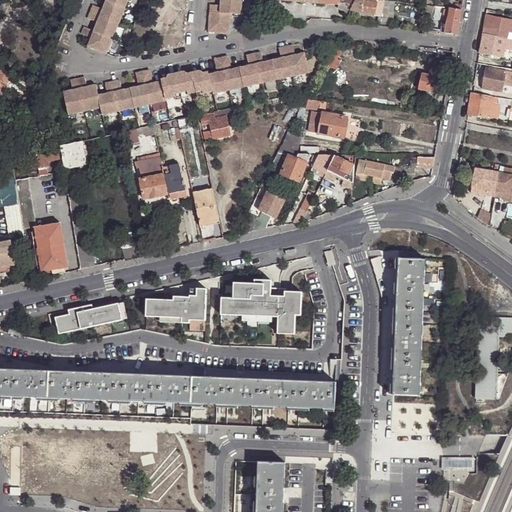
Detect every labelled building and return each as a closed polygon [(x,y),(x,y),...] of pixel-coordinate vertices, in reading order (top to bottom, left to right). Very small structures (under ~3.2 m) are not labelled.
[(105,0),(105,1),(124,8),(127,0),(105,0)] [(239,0),(218,0),(219,5),(209,4),(208,12),(229,14),(239,14),(239,0)] [(351,0),(345,0),(344,3),(342,8),(347,11),(353,0),(351,0)] [(363,0),(355,0),(351,10),(373,13),(374,13),(376,3),(363,1),(363,0)] [(374,13),(373,13),(372,19),(376,20),(376,22),(386,24),(389,1),(381,0),(375,0),(376,3),(374,13)] [(454,10),(461,11),(463,0),(460,0),(458,0),(458,5),(455,5),(454,10)] [(89,13),(118,24),(124,8),(105,1),(102,9),(92,6),(89,13)] [(428,6),(418,5),(417,15),(427,17),(428,6)] [(444,33),(457,35),(461,11),(454,10),(448,9),(444,33)] [(229,14),(208,12),(206,32),(228,34),(229,14)] [(93,31),(112,39),(118,24),(89,13),(87,19),(96,23),(93,31)] [(510,27),(484,22),(482,34),(508,39),(510,27)] [(106,55),(112,39),(93,31),(83,27),(80,35),(90,39),(86,47),(106,55)] [(504,57),(506,49),(508,39),(482,34),(479,53),(504,57)] [(355,46),(335,43),(326,57),(336,59),(340,53),(353,55),(355,46)] [(283,45),(290,77),(307,73),(303,52),(293,55),(290,44),(283,45)] [(274,80),(290,77),(283,45),(276,47),(278,58),(269,60),(274,80)] [(258,84),(274,80),(269,60),(261,62),(258,51),(251,52),(258,84)] [(242,88),(258,84),(251,52),(244,54),(246,65),(237,67),(242,88)] [(227,91),(242,88),(237,67),(229,69),(226,56),(219,57),(227,91)] [(207,74),(211,92),(211,95),(227,91),(219,57),(213,59),(216,72),(207,74)] [(326,57),(321,64),(338,71),(341,61),(336,59),(326,57)] [(482,87),(503,91),(507,70),(486,66),(482,87)] [(164,102),(163,99),(159,81),(151,83),(148,70),(141,71),(148,105),(164,102)] [(133,109),(148,105),(141,71),(134,73),(137,86),(128,88),(133,109)] [(191,75),(195,92),(202,91),(202,94),(211,92),(207,74),(207,71),(201,73),(191,75)] [(185,94),(195,92),(191,75),(190,72),(185,74),(175,76),(179,93),(185,92),(185,94)] [(421,90),(435,94),(439,77),(421,74),(417,90),(421,90)] [(163,99),(172,97),(172,95),(179,93),(175,76),(165,78),(159,79),(159,81),(163,99)] [(83,112),(99,109),(96,96),(94,86),(85,87),(83,78),(76,80),(83,112)] [(67,116),(83,112),(76,80),(68,81),(70,91),(62,92),(67,116)] [(117,112),(133,109),(128,88),(120,90),(117,81),(110,82),(117,112)] [(101,116),(117,112),(110,82),(103,84),(105,93),(96,96),(99,109),(101,116)] [(434,101),(435,94),(421,90),(419,98),(434,101)] [(24,113),(30,115),(38,93),(33,91),(30,98),(34,100),(33,101),(29,101),(24,113)] [(511,99),(471,92),(468,113),(497,118),(499,108),(498,108),(499,100),(511,102),(511,99)] [(321,99),(304,97),(303,101),(301,105),(319,108),(321,99)] [(219,118),(228,115),(234,114),(233,109),(215,113),(215,116),(219,115),(219,118)] [(309,120),(308,128),(307,130),(342,137),(346,117),(311,110),(309,120)] [(230,126),(228,115),(219,118),(219,115),(215,116),(215,113),(202,116),(203,123),(210,121),(212,129),(214,138),(232,134),(230,126)] [(234,114),(228,115),(230,126),(236,124),(234,114)] [(137,129),(139,134),(146,133),(146,135),(156,133),(154,125),(137,129)] [(289,128),(270,165),(282,171),(281,174),(300,181),(306,161),(309,154),(296,153),(302,133),(289,128)] [(137,129),(123,132),(126,146),(141,143),(139,134),(137,129)] [(65,169),(66,170),(87,165),(83,141),(63,146),(64,158),(65,161),(65,169)] [(63,146),(37,151),(38,156),(40,169),(41,176),(49,174),(48,167),(50,167),(49,161),(64,158),(63,146)] [(335,154),(318,154),(314,162),(311,170),(324,177),(328,170),(330,165),(335,154)] [(354,164),(335,154),(330,165),(343,170),(342,172),(346,175),(344,178),(353,182),(354,164)] [(348,155),(335,154),(354,164),(355,155),(348,155)] [(416,168),(432,169),(434,158),(416,157),(416,168)] [(0,179),(0,206),(6,206),(8,217),(6,217),(8,227),(9,227),(10,238),(23,236),(12,158),(0,179)] [(368,161),(360,160),(356,184),(371,186),(372,179),(365,177),(368,161)] [(162,161),(140,165),(143,184),(166,179),(162,161)] [(396,166),(368,161),(365,177),(372,179),(371,186),(381,188),(383,181),(390,182),(392,173),(394,174),(396,166)] [(343,170),(330,165),(328,170),(340,176),(344,178),(346,175),(342,172),(343,170)] [(495,171),(469,167),(466,186),(484,189),(483,194),(491,196),(495,171)] [(172,178),(166,179),(167,187),(184,183),(181,168),(171,170),(172,178)] [(340,176),(328,170),(324,177),(336,183),(340,176)] [(511,174),(495,171),(491,196),(499,197),(500,192),(508,194),(511,174)] [(29,178),(16,180),(23,230),(35,228),(37,227),(29,178)] [(353,182),(344,178),(341,185),(353,190),(353,182)] [(167,187),(166,179),(143,184),(142,184),(148,212),(172,207),(170,198),(167,187)] [(81,270),(96,266),(85,203),(81,180),(67,182),(70,198),(81,270)] [(184,183),(167,187),(170,198),(178,197),(178,198),(188,196),(185,183),(184,183)] [(484,189),(466,186),(465,191),(483,194),(484,189)] [(247,211),(237,234),(253,230),(267,228),(272,215),(277,217),(285,197),(266,188),(257,209),(260,211),(258,216),(247,211)] [(214,189),(194,193),(201,225),(221,221),(214,189)] [(307,211),(314,198),(308,195),(307,194),(300,208),(301,208),(307,211)] [(301,208),(294,222),(302,222),(307,211),(301,208)] [(37,227),(35,228),(35,232),(32,232),(35,249),(37,249),(38,255),(36,256),(38,273),(52,271),(64,269),(68,268),(61,224),(37,227)] [(122,247),(134,245),(131,232),(118,235),(121,248),(122,247)] [(0,273),(0,270),(0,267),(15,264),(11,240),(0,241),(0,273)] [(124,260),(136,257),(134,245),(122,247),(124,260)] [(397,300),(425,300),(426,260),(399,260),(397,300)] [(0,267),(0,270),(0,273),(17,270),(15,264),(0,267)] [(222,299),(220,298),(220,315),(277,317),(277,334),(294,335),(294,317),(301,317),(301,294),(283,293),(283,297),(270,297),(270,281),(253,281),(253,283),(232,283),(222,285),(222,299)] [(172,300),(146,300),(146,317),(182,318),(182,323),(190,324),(190,320),(205,320),(206,288),(196,288),(196,290),(188,290),(188,297),(172,296),(172,300)] [(396,340),(423,340),(425,300),(397,300),(396,340)] [(69,316),(55,319),(58,334),(122,321),(123,319),(126,318),(124,302),(93,308),(92,306),(68,311),(69,316)] [(511,319),(493,319),(493,328),(500,329),(500,339),(511,338),(511,319)] [(500,329),(493,328),(479,328),(475,400),(500,401),(508,375),(499,375),(500,339),(500,329)] [(394,380),(421,381),(423,340),(396,340),(394,380)] [(0,397),(15,398),(15,370),(0,369),(0,397)] [(50,399),(51,372),(15,370),(15,398),(50,399)] [(86,401),(87,373),(51,372),(50,399),(86,401)] [(121,402),(122,374),(87,373),(86,401),(121,402)] [(157,403),(158,376),(122,374),(121,402),(157,403)] [(193,405),(194,377),(158,376),(157,403),(193,405)] [(228,406),(229,378),(194,377),(193,405),(228,406)] [(264,408),(265,380),(229,378),(228,406),(264,408)] [(299,409),(301,381),(265,380),(264,408),(299,409)] [(392,420),(420,421),(421,381),(394,380),(392,420)] [(335,410),(336,383),(301,381),(299,409),(335,410)] [(28,452),(27,468),(47,468),(47,453),(28,452)] [(453,470),(453,458),(442,458),(442,470),(447,470),(453,470)] [(475,470),(475,458),(453,458),(453,470),(475,470)] [(284,511),(286,465),(259,463),(257,511),(284,511)] [(129,482),(129,466),(72,467),(72,483),(129,482)]
